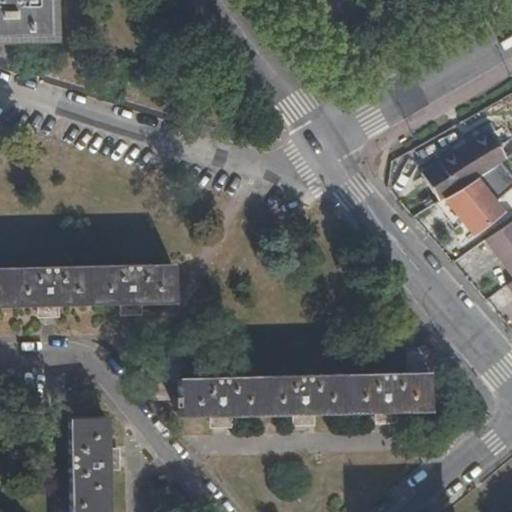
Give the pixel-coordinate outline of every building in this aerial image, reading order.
[(0,0),(0,36),(23,36),(45,35),(44,0),(0,0)] [(420,176),(436,203),(443,199),(475,179),(504,160),(487,133),(420,176)] [(475,179),(443,199),(471,234),(500,211),(475,179)] [(511,220),(484,240),(511,278),(511,277),(511,220)] [(230,227),(207,263),(233,279),(256,243),(230,227)] [(0,304),(40,304),(58,303),(122,301),(140,301),(173,300),(172,265),(0,270),(0,304)] [(140,313),(140,301),(122,301),(122,313),(140,313)] [(40,316),(56,315),(58,315),(58,303),(40,304),(40,316)] [(147,389),(154,399),(175,399),(176,414),(209,413),(228,413),(291,411),(310,411),(374,409),(393,409),(397,409),(426,408),(424,348),(404,348),(405,374),(184,379),(175,379),(174,358),(174,354),(146,354),(147,389)] [(394,422),(393,409),(374,409),(375,422),(394,422)] [(310,423),(310,411),(291,411),(292,424),(310,423)] [(228,413),(209,413),(209,425),(228,425),(228,413)] [(106,511),(106,468),(106,451),(105,417),(69,417),(71,511),(106,511)] [(119,450),(106,451),(106,468),(119,468),(119,450)]
